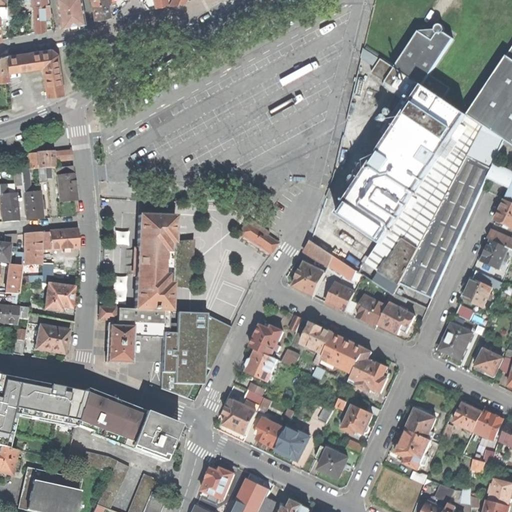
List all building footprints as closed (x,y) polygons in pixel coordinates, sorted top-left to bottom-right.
[(33,5),(34,32),(40,31),(46,30),(45,16),(51,16),(49,4),(48,0),(30,0),(31,5),(33,5)] [(80,0),(55,0),(60,27),(69,25),(84,23),(80,0)] [(110,17),(106,0),(90,0),(94,20),(102,19),(110,17)] [(215,10),(184,22),(188,31),(218,18),(215,10)] [(301,38),(305,22),(288,17),(284,33),(301,38)] [(419,31),(395,68),(417,82),(423,86),(430,74),(454,38),(444,32),(444,31),(444,30),(444,29),(444,28),(444,27),(443,26),(442,25),(441,25),(439,25),(438,25),(437,25),(436,26),(435,27),(435,28),(434,29),(434,30),(435,32),(436,33),(437,34),(432,41),(419,31)] [(484,126),(401,283),(432,298),(488,178),(495,163),(505,140),(511,144),(511,48),(467,116),(484,126)] [(6,56),(8,72),(42,66),(47,96),(63,94),(57,54),(51,49),(26,53),(6,56)] [(362,58),(373,66),(378,59),(364,50),(362,58)] [(0,80),(8,79),(8,72),(6,56),(0,57),(0,80)] [(393,104),(399,108),(417,82),(395,68),(381,59),(372,73),(385,82),(383,86),(398,96),(393,104)] [(430,74),(423,86),(444,99),(451,88),(430,74)] [(443,100),(423,86),(417,82),(399,108),(361,165),(362,165),(361,166),(360,167),(360,168),(360,169),(361,170),(361,171),(363,172),(364,171),(365,171),(366,170),(367,170),(367,168),(368,170),(358,185),(355,183),(356,183),(357,183),(357,182),(358,181),(358,180),(358,179),(358,178),(357,177),(356,177),(355,177),(354,178),(353,178),(353,180),(353,181),(353,182),(342,198),(347,202),(338,216),(379,243),(465,114),(443,100)] [(261,141),(314,113),(298,83),(245,111),(261,141)] [(117,102),(124,122),(150,113),(143,93),(117,102)] [(390,109),(391,110),(390,110),(389,110),(388,110),(387,111),(386,112),(386,113),(385,114),(386,115),(386,116),(387,116),(388,117),(389,117),(390,117),(391,116),(392,115),(392,114),(392,113),(392,112),(391,111),(392,111),(393,111),(394,111),(395,110),(396,109),(396,108),(396,107),(395,106),(394,105),(393,105),(392,105),(391,105),(390,106),(390,107),(390,108),(390,109)] [(208,128),(217,147),(248,132),(239,113),(208,128)] [(467,116),(465,114),(379,243),(367,263),(380,272),(373,282),(394,296),(395,294),(401,283),(484,126),(467,116)] [(131,129),(130,160),(196,162),(196,151),(187,151),(188,131),(131,129)] [(224,149),(230,161),(247,153),(241,141),(224,149)] [(71,150),(56,151),(57,161),(72,159),(71,155),(71,150)] [(53,161),(57,161),(56,151),(36,153),(38,169),(45,168),(50,168),(54,168),(53,161)] [(511,171),(495,163),(488,178),(511,188),(511,186),(511,171)] [(57,176),(73,174),(73,166),(55,168),(56,176),(57,176)] [(45,168),(38,169),(39,184),(46,183),(46,178),(45,168)] [(101,169),(102,182),(132,181),(131,168),(101,169)] [(14,186),(22,185),(21,170),(13,171),(14,186)] [(23,193),(29,192),(27,170),(24,170),(21,170),(22,185),(22,194),(23,193)] [(67,201),(76,200),(73,174),(57,176),(59,202),(67,201)] [(0,195),(14,194),(13,185),(0,185),(0,195)] [(23,193),(25,220),(33,219),(42,219),(41,210),(41,201),(40,192),(29,192),(23,193)] [(143,192),(142,200),(154,201),(154,192),(143,192)] [(14,194),(0,195),(0,202),(2,222),(9,221),(18,221),(17,210),(20,210),(19,206),(17,206),(16,194),(14,194)] [(511,203),(505,200),(501,209),(496,220),(501,223),(509,226),(511,227),(511,203)] [(138,215),(134,309),(169,311),(170,311),(171,286),(171,285),(166,284),(166,277),(166,276),(162,276),(163,252),(167,252),(167,251),(168,243),(173,243),(173,242),(174,217),(138,215)] [(239,233),(271,254),(278,244),(266,236),(269,232),(249,219),(239,233)] [(49,232),(50,250),(61,249),(68,249),(78,248),(77,238),(76,230),(49,232)] [(117,231),(117,243),(128,243),(128,231),(117,231)] [(491,241),(501,245),(504,237),(491,231),(487,239),(491,241)] [(50,250),(49,232),(42,233),(42,251),(50,250)] [(24,265),(41,265),(40,233),(31,233),(24,234),(24,245),(24,265)] [(5,235),(5,244),(10,245),(9,253),(15,253),(15,252),(17,235),(5,235)] [(509,249),(511,250),(511,240),(504,237),(501,245),(509,249)] [(330,265),(334,256),(311,240),(304,250),(329,267),(330,265)] [(486,250),(481,262),(499,270),(503,261),(507,262),(509,256),(506,255),(509,249),(501,245),(491,241),(486,250)] [(166,284),(171,285),(171,286),(186,287),(188,243),(173,242),(173,243),(168,243),(167,251),(172,251),(171,277),(166,277),(166,284)] [(0,261),(7,263),(9,253),(10,245),(5,244),(0,243),(0,261)] [(15,252),(15,253),(14,265),(21,266),(24,265),(24,245),(21,245),(21,253),(15,252)] [(166,276),(166,277),(171,277),(172,251),(167,251),(167,252),(163,252),(162,276),(166,276)] [(353,281),(357,271),(334,256),(330,265),(343,274),(353,281)] [(298,278),(294,287),(314,297),(326,273),(305,263),(301,272),(300,271),(299,274),(297,278),(298,278)] [(42,282),(52,282),(52,264),(42,264),(42,276),(42,282)] [(17,294),(19,284),(19,277),(21,266),(14,265),(8,265),(5,293),(17,294)] [(341,277),(343,274),(330,265),(329,267),(328,268),(341,277)] [(357,271),(353,281),(359,285),(364,276),(357,271)] [(473,279),(493,288),(499,291),(502,283),(477,271),(473,279)] [(493,288),(473,279),(469,289),(464,299),(484,308),(493,288)] [(47,284),(44,310),(60,312),(61,308),(71,309),(72,298),(73,287),(47,284)] [(336,284),(327,303),(336,307),(346,312),(351,302),(355,293),(336,284)] [(407,300),(395,294),(394,296),(392,300),(404,306),(407,300)] [(362,310),(358,318),(367,323),(377,328),(379,325),(388,308),(366,297),(359,308),(362,310)] [(357,305),(351,302),(346,312),(353,315),(357,305)] [(388,308),(379,325),(387,329),(390,330),(391,332),(396,335),(398,334),(399,335),(401,331),(407,334),(416,317),(390,303),(388,308)] [(461,305),(456,315),(470,321),(475,311),(461,305)] [(0,306),(0,323),(1,323),(15,325),(16,319),(17,308),(0,306)] [(99,319),(114,320),(115,308),(99,307),(99,319)] [(28,309),(17,308),(16,319),(27,320),(28,314),(28,309)] [(117,322),(117,325),(133,326),(132,337),(162,338),(163,333),(169,333),(169,324),(169,311),(134,309),(117,309),(117,322),(116,322),(117,322)] [(205,314),(176,313),(177,324),(169,324),(169,333),(163,333),(162,338),(161,389),(187,398),(193,385),(203,385),(204,367),(211,370),(231,328),(205,316),(205,314)] [(48,352),(63,355),(68,331),(72,332),(74,322),(28,314),(27,320),(26,324),(38,326),(34,349),(48,352)] [(290,329),(296,332),(303,319),(296,316),(290,329)] [(312,323),(302,343),(324,354),(334,334),(321,328),(312,323)] [(107,325),(105,362),(131,363),(132,337),(133,326),(117,325),(107,325)] [(256,336),(251,348),(256,350),(273,358),(277,351),(278,352),(280,347),(277,345),(283,332),(267,325),(265,328),(261,326),(256,336)] [(452,325),(441,350),(447,353),(451,355),(459,359),(460,358),(461,359),(466,348),(469,342),(468,342),(472,333),(452,325)] [(16,329),(15,340),(23,341),(25,330),(16,329)] [(349,342),(334,334),(324,354),(322,359),(353,374),(365,350),(349,342)] [(23,341),(15,340),(13,354),(22,355),(24,341),(23,341)] [(246,372),(268,382),(278,360),(273,358),(256,350),(252,360),(252,359),(250,360),(248,363),(247,365),(248,367),(249,368),(246,372)] [(288,350),(282,362),(294,368),(300,356),(288,350)] [(372,353),(365,350),(353,374),(349,382),(370,392),(372,389),(381,393),(388,378),(384,376),(388,368),(378,363),(378,364),(377,363),(369,359),(372,353)] [(485,350),(475,369),(480,372),(485,374),(486,371),(496,376),(504,359),(485,350)] [(511,377),(509,386),(511,386),(511,359),(506,358),(499,371),(511,374),(511,377)] [(320,368),(318,367),(314,375),(321,379),(325,371),(320,368)] [(0,446),(2,447),(12,409),(75,422),(85,393),(60,388),(55,387),(55,388),(47,387),(47,386),(17,380),(0,376),(0,446)] [(252,383),(249,390),(262,396),(265,389),(252,383)] [(75,422),(75,425),(92,432),(91,434),(163,462),(171,442),(178,426),(131,407),(86,390),(75,422)] [(261,406),(265,398),(249,391),(245,399),(247,400),(261,406)] [(266,412),(271,401),(265,398),(261,406),(259,409),(266,412)] [(336,407),(343,410),(347,402),(340,399),(336,407)] [(247,400),(245,404),(250,406),(249,409),(257,413),(259,409),(261,406),(247,400)] [(224,425),(224,426),(230,429),(230,427),(247,435),(257,413),(249,409),(250,406),(245,404),(241,402),(240,404),(236,402),(235,403),(232,401),(228,409),(228,408),(227,411),(225,415),(229,416),(227,420),(226,419),(226,420),(224,425)] [(455,423),(474,432),(475,431),(483,413),(476,410),(472,408),(472,407),(472,406),(472,405),(468,403),(467,404),(466,405),(464,404),(460,411),(457,416),(458,416),(455,423)] [(369,404),(366,411),(374,415),(378,416),(381,410),(369,404)] [(354,406),(343,429),(355,435),(357,431),(365,435),(365,434),(366,434),(368,433),(370,428),(370,426),(369,426),(371,421),(374,415),(366,411),(354,406)] [(319,420),(327,424),(334,411),(326,407),(319,420)] [(285,418),(291,420),(295,412),(289,409),(285,418)] [(436,419),(416,410),(415,411),(414,410),(410,418),(412,419),(410,423),(407,430),(427,439),(436,419)] [(483,413),(475,431),(493,440),(503,420),(493,415),(484,411),(483,413)] [(276,449),(286,430),(263,419),(255,435),(259,436),(257,440),(265,444),(276,449)] [(511,424),(509,423),(500,441),(511,446),(511,424)] [(448,425),(442,437),(449,440),(452,434),(450,433),(453,427),(448,425)] [(287,428),(286,430),(276,449),(284,453),(285,454),(285,455),(286,457),(288,458),(291,459),(293,459),(294,458),(295,459),(295,458),(298,460),(310,438),(287,428)] [(425,456),(431,441),(427,439),(407,430),(403,437),(401,442),(400,442),(398,443),(395,448),(396,451),(397,451),(396,453),(400,455),(406,458),(404,462),(404,463),(418,470),(421,464),(425,456)] [(347,449),(361,455),(364,447),(350,441),(347,449)] [(319,469),(339,478),(344,469),(349,459),(322,446),(316,458),(323,461),(319,469)] [(0,472),(10,475),(16,451),(0,447),(0,472)] [(112,473),(117,462),(107,457),(69,449),(66,462),(112,473)] [(485,463),(492,464),(496,453),(487,451),(484,462),(485,463)] [(429,458),(425,456),(421,464),(425,466),(429,458)] [(483,472),(485,463),(484,462),(474,460),(471,469),(483,472)] [(96,505),(109,510),(129,467),(117,462),(112,473),(96,505)] [(207,479),(202,491),(224,500),(235,474),(227,471),(221,468),(219,472),(212,469),(207,479)] [(26,469),(17,509),(31,511),(72,511),(73,511),(76,511),(77,508),(79,508),(79,506),(77,506),(78,503),(75,502),(77,494),(80,480),(26,469)] [(414,472),(412,479),(424,484),(428,476),(423,474),(420,475),(414,472)] [(156,479),(143,474),(127,511),(142,511),(150,492),(156,479)] [(247,480),(232,511),(260,511),(267,498),(270,491),(258,485),(247,480)] [(490,501),(510,507),(511,500),(511,484),(495,480),(494,485),(492,485),(490,493),(492,494),(490,501)] [(437,506),(446,510),(449,504),(450,501),(456,490),(441,484),(435,498),(440,500),(437,506)] [(471,489),(465,488),(464,492),(462,503),(471,504),(471,496),(471,489)] [(462,503),(464,492),(456,490),(450,501),(462,503)] [(150,492),(142,511),(159,511),(165,498),(150,492)] [(272,511),(277,503),(267,498),(260,511),(272,511)] [(284,508),(282,511),(310,511),(311,511),(303,507),(303,506),(298,504),(293,501),(288,510),(284,508)] [(508,511),(510,507),(490,501),(488,501),(485,511),(508,511)] [(444,511),(446,510),(437,506),(428,502),(423,511),(444,511)]
